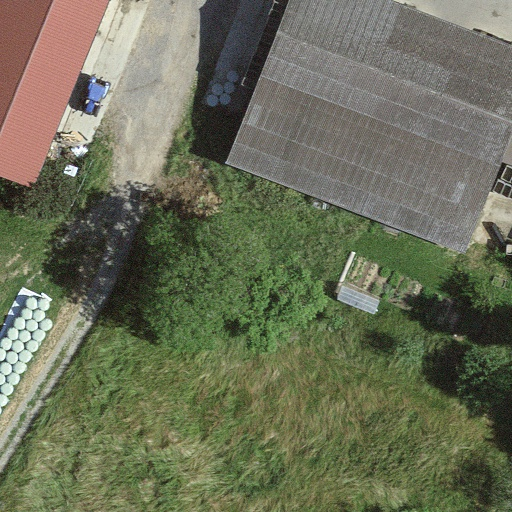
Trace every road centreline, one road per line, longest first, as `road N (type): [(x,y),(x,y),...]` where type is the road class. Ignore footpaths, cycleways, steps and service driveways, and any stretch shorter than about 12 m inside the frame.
road 1 (track): [(131,219),(0,442)]
road 2 (residential): [(204,0),(131,219)]
